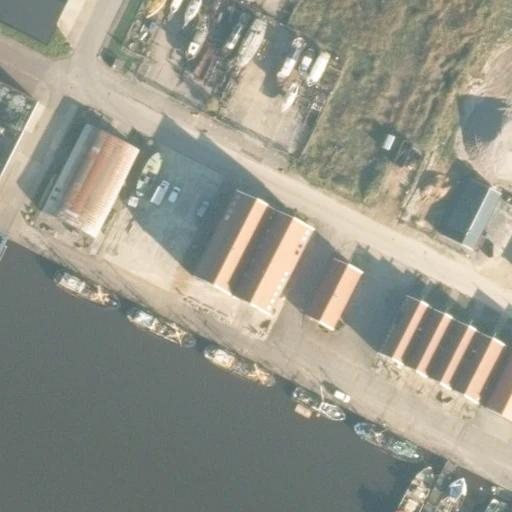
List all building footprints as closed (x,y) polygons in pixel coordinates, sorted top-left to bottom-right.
[(0,0),(0,21),(48,45),(70,0),(0,0)] [(480,31),(495,0),(427,0),(426,4),(480,31)] [(462,67),(480,31),(426,4),(408,40),(462,67)] [(444,102),(462,67),(408,40),(390,75),(444,102)] [(426,138),(444,102),(390,75),(372,111),(426,138)] [(0,180),(22,137),(39,103),(0,83),(0,180)] [(408,174),(426,138),(372,111),(354,147),(408,174)] [(138,153),(107,137),(84,126),(40,213),(94,240),(138,153)] [(471,253),(500,197),(471,181),(442,237),(471,253)] [(235,194),(193,279),(269,317),(311,232),(235,194)] [(332,331),(361,274),(334,261),(305,317),(332,331)] [(505,348),(407,298),(378,354),(476,404),(505,348)] [(511,354),(485,408),(511,422),(511,354)]
